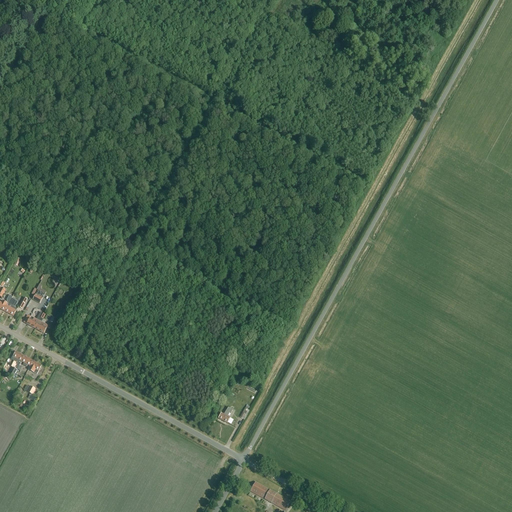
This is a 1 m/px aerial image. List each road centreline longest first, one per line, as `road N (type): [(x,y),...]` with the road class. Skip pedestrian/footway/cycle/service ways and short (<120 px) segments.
road 1 (unclassified): [(243,459),(496,0)]
road 2 (track): [(233,454),(480,0)]
road 3 (unclassified): [(243,459),(0,326)]
